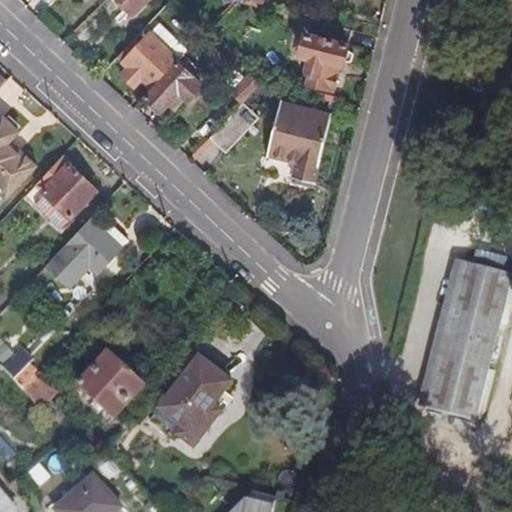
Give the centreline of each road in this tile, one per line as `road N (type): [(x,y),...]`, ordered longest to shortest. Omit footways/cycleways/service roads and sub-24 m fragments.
road 1 (residential): [(327,316),(275,279),(0,23)]
road 2 (residential): [(413,0),(327,316)]
road 3 (residential): [(327,316),(358,380),(327,511)]
